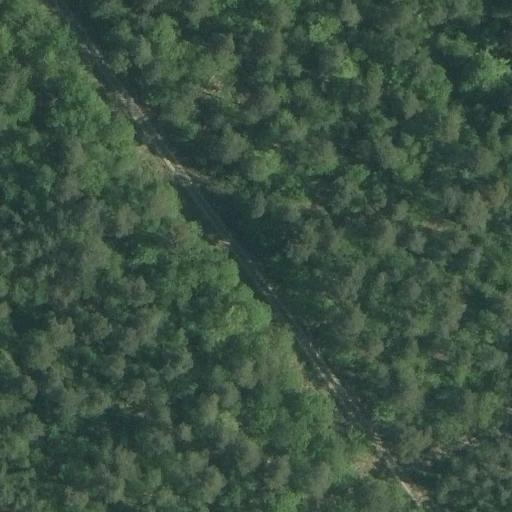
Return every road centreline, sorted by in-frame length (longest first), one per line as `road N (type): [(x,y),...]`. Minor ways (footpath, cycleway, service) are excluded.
road 1 (track): [(425,511),(57,0)]
road 2 (track): [(511,413),(324,511)]
